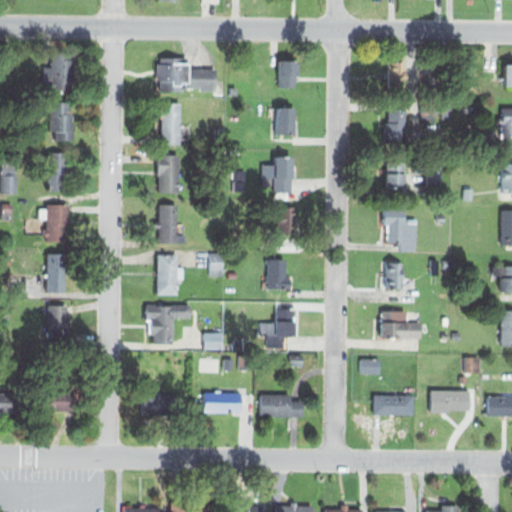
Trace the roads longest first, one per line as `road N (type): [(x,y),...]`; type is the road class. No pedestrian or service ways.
road 1 (residential): [(511,461),(0,454)]
road 2 (residential): [(0,26),(511,32)]
road 3 (residential): [(333,460),(335,0)]
road 4 (residential): [(108,455),(112,0)]
